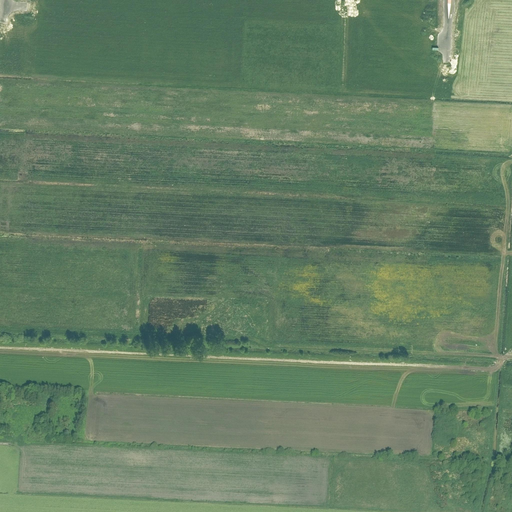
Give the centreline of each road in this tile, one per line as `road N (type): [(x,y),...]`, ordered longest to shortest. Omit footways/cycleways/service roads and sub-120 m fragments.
road 1 (unclassified): [(441,164),(431,354),(368,350)]
road 2 (unclassified): [(447,40),(441,164)]
